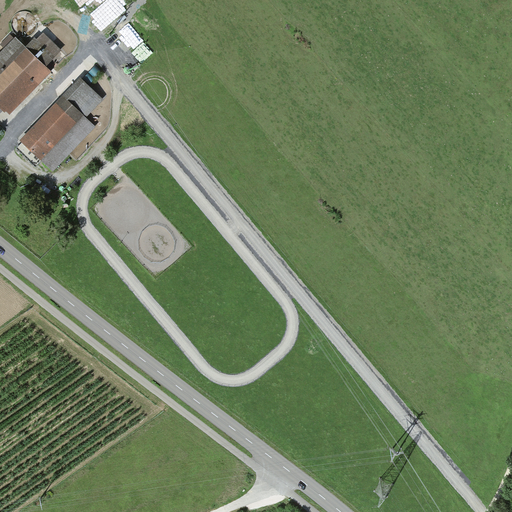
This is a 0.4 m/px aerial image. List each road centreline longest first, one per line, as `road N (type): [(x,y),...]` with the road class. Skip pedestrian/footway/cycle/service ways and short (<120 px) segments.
road 1 (tertiary): [(341,511),(0,245)]
road 2 (track): [(84,48),(113,70),(119,100),(112,135),(88,166),(61,180),(43,177),(0,147)]
